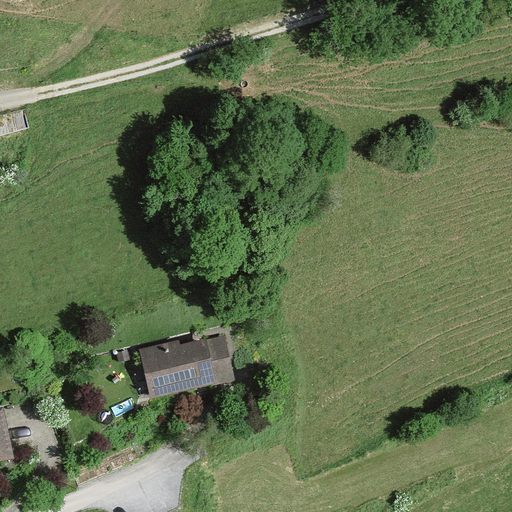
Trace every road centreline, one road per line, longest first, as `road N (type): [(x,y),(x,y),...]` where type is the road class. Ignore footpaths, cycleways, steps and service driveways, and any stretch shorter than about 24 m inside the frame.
road 1 (track): [(0,102),(197,52),(343,0)]
road 2 (residential): [(34,511),(160,461)]
